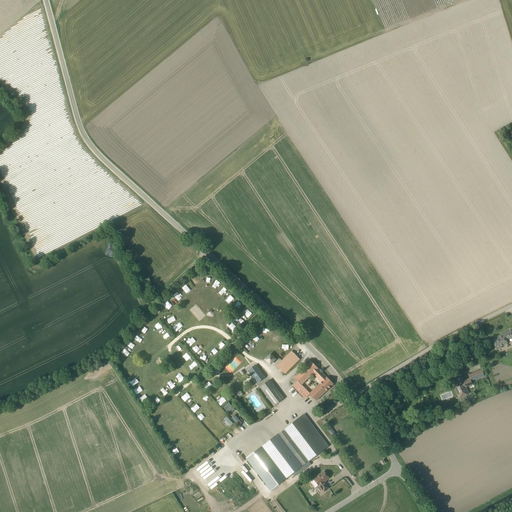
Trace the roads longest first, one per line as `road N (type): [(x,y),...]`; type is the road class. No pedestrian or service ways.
road 1 (tertiary): [(210,254),(86,141),(46,0)]
road 2 (track): [(156,302),(140,301),(100,239),(45,268),(26,267),(0,213)]
road 3 (tertiary): [(353,398),(316,349),(210,254)]
road 4 (unclassified): [(353,398),(511,308)]
